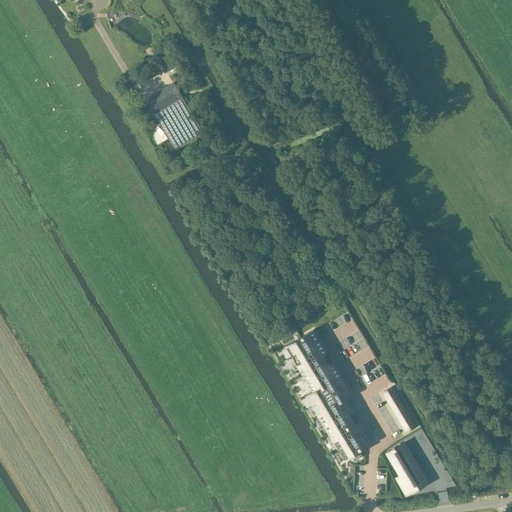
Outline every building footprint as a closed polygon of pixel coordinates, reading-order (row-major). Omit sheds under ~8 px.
[(180,70),(177,65),(178,65),(174,58),(171,53),(170,53),(158,60),(166,72),(168,77),(180,70)] [(172,84),(145,99),(176,151),(202,135),(205,134),(174,82),(172,84)] [(313,329),(286,346),(313,391),(306,395),(340,453),(345,461),(366,448),(365,447),(372,443),(359,421),(358,422),(355,423),(349,413),(352,412),(353,411),(345,399),(352,395),(333,362),(332,363),(329,364),(323,354),(326,353),(327,352),(313,329)] [(392,386),(383,392),(407,433),(417,427),(392,386)] [(404,443),(387,453),(400,475),(407,487),(424,477),(404,443)]
